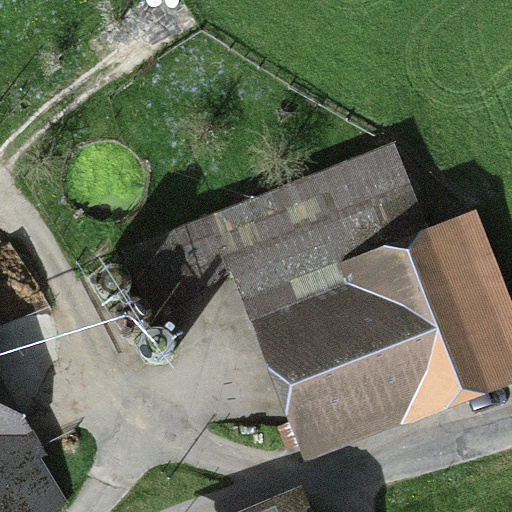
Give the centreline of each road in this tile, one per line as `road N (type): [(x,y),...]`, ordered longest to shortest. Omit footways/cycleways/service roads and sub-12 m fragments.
road 1 (unclassified): [(87,511),(148,438),(312,474),(391,464),(511,431)]
road 2 (track): [(0,190),(46,255),(148,438)]
